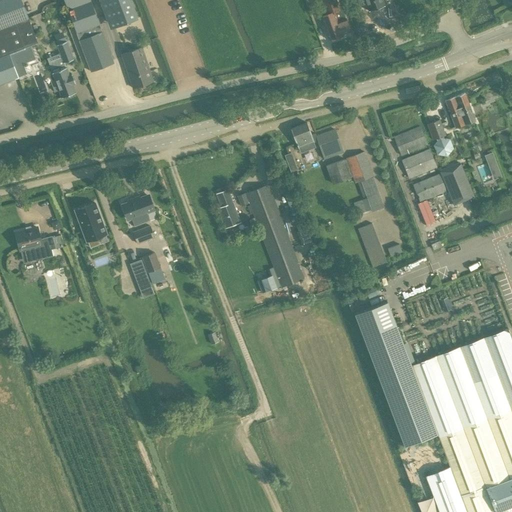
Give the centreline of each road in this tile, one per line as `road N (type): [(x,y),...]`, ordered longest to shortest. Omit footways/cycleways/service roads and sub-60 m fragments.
road 1 (tertiary): [(0,179),(313,103),(467,55)]
road 2 (unclassified): [(0,141),(354,56),(450,22)]
road 3 (track): [(163,139),(267,411),(243,423)]
road 4 (unclassified): [(0,193),(305,117)]
road 5 (unclassified): [(332,110),(473,72),(467,55)]
